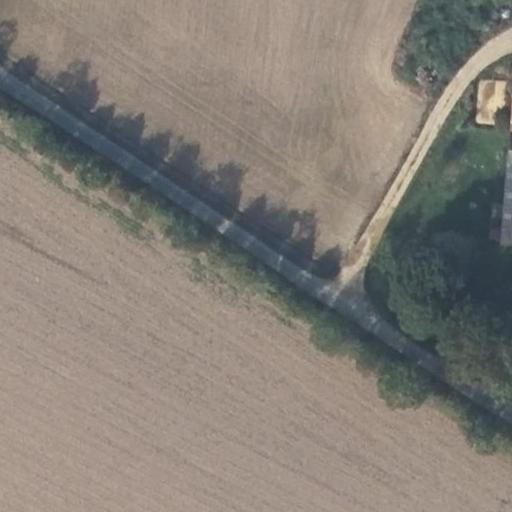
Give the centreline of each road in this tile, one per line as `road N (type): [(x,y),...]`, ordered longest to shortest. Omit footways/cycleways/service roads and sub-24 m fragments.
road 1 (unclassified): [(511,399),(0,54)]
road 2 (unknown): [(511,36),(390,317)]
